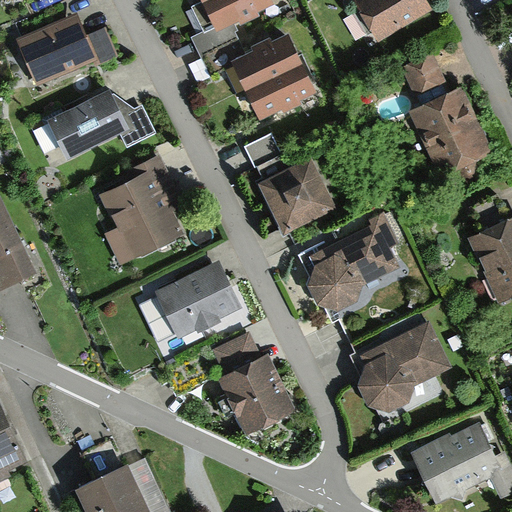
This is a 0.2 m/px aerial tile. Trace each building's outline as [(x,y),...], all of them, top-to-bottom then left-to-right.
[(233,60),(259,116),(318,88),(289,29),(244,50),(230,21),(273,0),(205,0),(217,25),(195,35),(212,71),(233,60)] [(357,0),(380,38),(433,8),(428,0),(357,0)] [(79,8),(18,34),(39,83),(116,51),(104,23),(88,29),(79,8)] [(432,49),(403,61),(417,93),(446,80),(432,49)] [(115,82),(48,115),(68,156),(123,130),(129,144),(155,131),(140,102),(128,108),(115,82)] [(464,83),(411,107),(442,175),(456,169),(462,181),(471,182),(479,177),(482,167),(478,156),(495,148),(464,83)] [(118,225),(105,231),(119,262),(184,232),(173,209),(187,203),(164,153),(141,163),(144,170),(101,190),(118,225)] [(312,155),(257,182),(282,233),(338,207),(312,155)] [(0,200),(0,288),(34,272),(0,200)] [(371,224),(314,252),(319,264),(309,281),(316,301),(342,305),(358,297),(364,281),(401,266),(390,247),(401,241),(385,212),(368,218),(371,224)] [(511,213),(468,233),(498,301),(511,294),(511,213)] [(222,256),(157,287),(179,333),(244,303),(222,256)] [(426,319),(363,348),(371,361),(362,381),(370,401),(389,407),(413,397),(418,380),(450,364),(426,319)] [(250,330),(209,347),(245,429),(297,407),(272,348),(260,353),(250,330)] [(0,476),(15,469),(13,464),(27,457),(0,398),(0,476)] [(497,496),(511,489),(511,470),(484,414),(411,450),(436,500),(487,475),(497,496)] [(149,511),(129,467),(78,490),(87,511),(149,511)]
